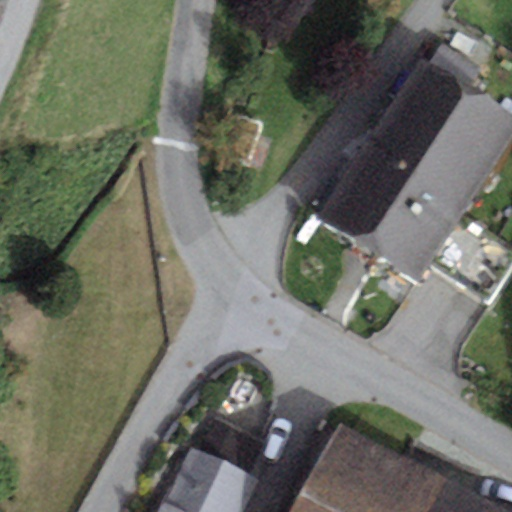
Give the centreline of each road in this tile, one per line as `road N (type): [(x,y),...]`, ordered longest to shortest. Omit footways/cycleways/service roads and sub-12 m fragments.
road 1 (residential): [(226,282),(427,0)]
road 2 (residential): [(511,450),(226,282)]
road 3 (residential): [(226,282),(101,511)]
